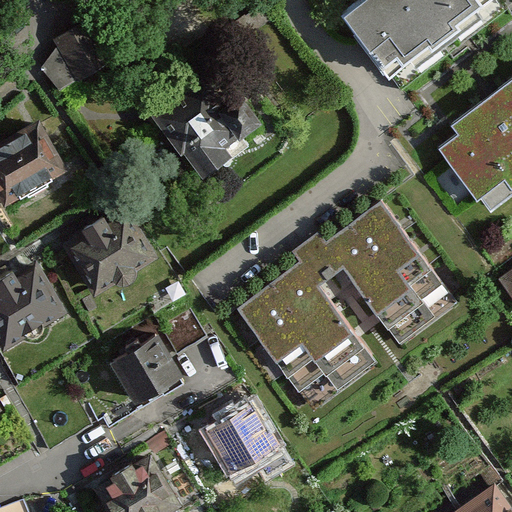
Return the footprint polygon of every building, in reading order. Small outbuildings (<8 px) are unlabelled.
[(493,0),(373,0),(346,20),(392,85),(500,10),(493,0)] [(52,49),(71,80),(110,55),(92,25),(52,49)] [(226,59),(156,111),(204,168),(274,115),(226,59)] [(461,140),(444,152),(489,212),(511,194),(511,83),(452,128),(461,140)] [(39,115),(0,136),(0,190),(8,204),(70,170),(39,115)] [(455,301),(378,200),(328,240),(318,230),(290,250),(299,259),(238,307),(311,406),(374,356),(319,283),(339,265),(399,341),(455,301)] [(127,205),(64,244),(94,292),(158,253),(127,205)] [(34,263),(0,282),(0,338),(6,349),(67,317),(34,263)] [(511,273),(499,283),(511,298),(511,273)] [(157,327),(111,353),(139,399),(183,372),(157,327)] [(256,398),(211,426),(241,474),(285,450),(256,398)] [(98,480),(116,511),(172,511),(186,504),(154,448),(98,480)] [(511,511),(511,508),(495,484),(454,511),(511,511)]
